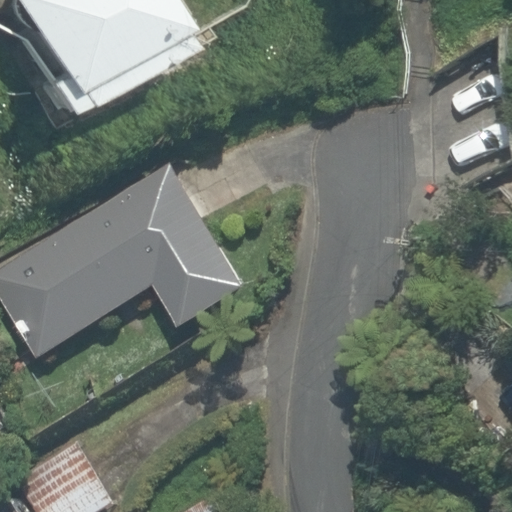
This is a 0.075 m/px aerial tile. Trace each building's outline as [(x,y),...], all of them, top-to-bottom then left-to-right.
[(6,0),(46,73),(34,79),(50,110),(178,44),(170,28),(175,25),(161,0),(6,0)] [(511,144),(491,59),(407,106),(412,203),(511,178),(511,144)] [(0,279),(50,360),(168,287),(193,328),(261,288),(183,163),(0,276),(0,279)] [(42,511),(112,511),(126,504),(88,441),(23,480),(42,511)] [(31,511),(25,500),(3,511),(31,511)]
